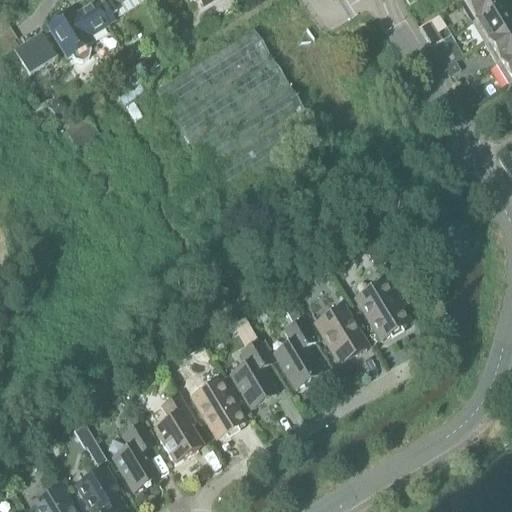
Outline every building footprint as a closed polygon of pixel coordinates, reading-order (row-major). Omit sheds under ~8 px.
[(96,0),(102,10),(97,13),(93,7),(73,18),(71,14),(46,29),(66,61),(70,59),(73,63),(80,65),(87,61),(89,54),(86,49),(90,47),(87,40),(106,29),(105,27),(112,23),(110,19),(114,16),(115,17),(140,2),(138,0),(96,0)] [(215,0),(196,0),(202,9),(215,0)] [(418,0),(402,0),(408,8),(419,1),(418,0)] [(496,0),(467,0),(457,6),(469,26),(501,7),(496,0)] [(511,29),(511,24),(501,7),(469,26),(483,47),(511,29)] [(428,24),(417,31),(423,40),(434,33),(428,24)] [(511,29),(483,47),(495,67),(511,56),(511,29)] [(195,46),(186,31),(172,39),(180,54),(195,46)] [(253,34),(156,95),(206,177),(163,204),(180,231),(321,142),(253,34)] [(27,78),(54,61),(39,36),(12,53),(27,78)] [(442,70),(453,63),(442,45),(430,52),(436,62),(437,62),(442,70)] [(137,62),(146,76),(158,69),(150,55),(137,62)] [(511,56),(495,67),(508,89),(511,86),(511,56)] [(454,65),(442,72),(448,81),(459,75),(454,65)] [(114,93),(125,109),(145,95),(134,79),(114,93)] [(471,95),(466,85),(454,92),(459,102),(471,95)] [(39,97),(33,101),(38,110),(45,105),(39,97)] [(76,153),(99,138),(87,119),(64,134),(76,153)] [(56,159),(57,137),(39,136),(38,158),(56,159)] [(511,167),(511,165),(507,156),(496,163),(502,173),(511,167)] [(511,181),(511,167),(502,173),(508,183),(511,181)] [(346,265),(329,275),(333,283),(350,273),(346,265)] [(384,342),(408,328),(382,286),(359,300),(384,342)] [(292,310),(307,300),(300,289),(285,299),(292,310)] [(299,320),(293,310),(286,315),(291,324),(299,320)] [(342,367),(366,353),(341,311),(317,325),(342,367)] [(245,322),(233,330),(236,335),(237,336),(249,329),(245,322)] [(296,392),(320,378),(304,351),(315,345),(302,323),(284,333),(292,346),(274,356),(296,392)] [(252,412),(276,398),(261,373),(271,367),(258,345),(241,355),(249,368),(232,378),(252,412)] [(180,376),(170,383),(178,395),(188,389),(180,376)] [(244,428),(243,426),(235,413),(241,409),(224,382),(218,386),(195,400),(191,402),(216,444),(244,428)] [(175,467),(198,453),(186,433),(196,426),(178,398),(160,409),(169,423),(154,432),(175,467)] [(134,495),(159,480),(143,455),(154,448),(141,427),(124,438),(131,450),(114,461),(134,495)] [(77,434),(75,435),(80,444),(82,443),(91,438),(86,429),(77,434)] [(96,446),(87,452),(97,470),(106,465),(96,446)] [(43,452),(31,460),(41,476),(53,468),(43,452)] [(99,511),(121,511),(115,502),(119,500),(104,474),(79,489),(93,511),(98,511),(99,511)] [(70,511),(59,494),(35,508),(37,511),(70,511)]
